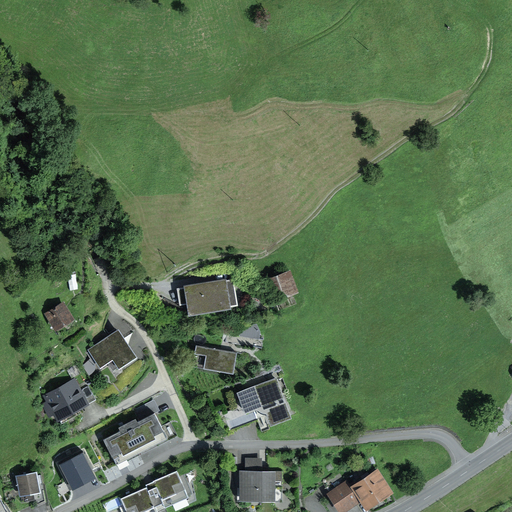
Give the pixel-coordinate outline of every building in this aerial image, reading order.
[(295,267),(268,278),(278,301),(305,289),(295,267)] [(232,275),(193,283),(199,312),(238,304),(232,275)] [(73,299),(53,311),(66,331),(85,318),(73,299)] [(127,325),(95,346),(107,364),(121,355),(128,365),(146,353),(127,325)] [(245,349),(203,343),(202,351),(213,353),(211,366),(241,371),(245,349)] [(80,373),(46,391),(61,419),(89,404),(95,401),(80,373)] [(299,415),(282,375),(245,390),(253,410),(266,404),(270,408),(273,409),(277,409),(282,421),(299,415)] [(154,414),(104,440),(116,463),(167,437),(154,414)] [(80,447),(65,454),(72,470),(88,463),(80,447)] [(249,466),(267,465),(267,454),(248,455),(249,466)] [(384,464),(354,484),(350,477),(331,490),(346,511),(366,498),(373,508),(401,489),(384,464)] [(284,468),(245,468),(245,498),(284,498),(284,468)] [(100,470),(87,478),(93,489),(107,481),(100,470)] [(177,471),(149,485),(161,509),(189,496),(177,471)] [(37,473),(18,476),(21,494),(40,491),(37,473)] [(149,485),(122,498),(128,511),(156,511),(161,509),(149,485)]
